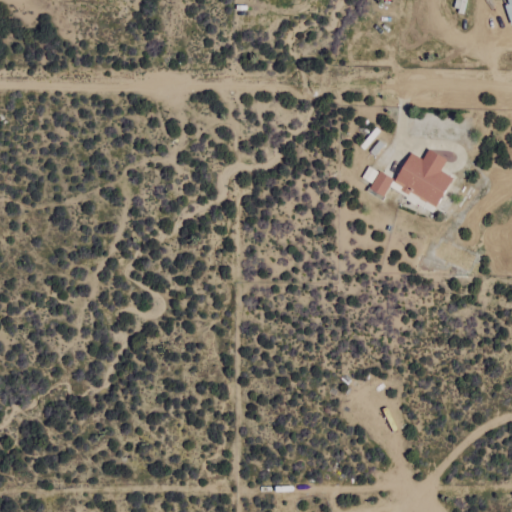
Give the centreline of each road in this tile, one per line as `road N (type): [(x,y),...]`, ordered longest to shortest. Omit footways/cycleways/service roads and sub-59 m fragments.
road 1 (residential): [(0,86),(511,82)]
road 2 (track): [(511,415),(466,439),(432,477),(424,501),(437,511)]
